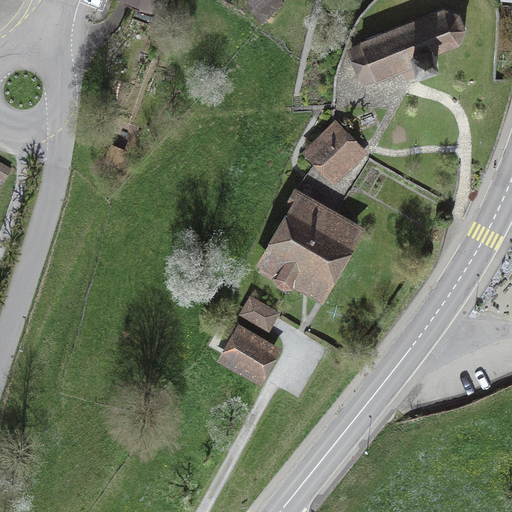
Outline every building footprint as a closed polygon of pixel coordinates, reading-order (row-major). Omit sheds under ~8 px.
[(129,0),(158,11),(162,0),(129,0)] [(376,81),(414,66),(418,76),(436,69),(430,54),(456,44),(464,30),(459,15),(443,10),(360,42),(362,47),(349,51),(362,83),(375,78),(376,81)] [(336,179),(362,153),(336,127),(310,152),(336,179)] [(261,270),(276,278),(278,284),(284,287),(290,287),(292,283),(316,296),(350,238),(298,208),(304,196),(295,191),(288,203),(296,207),(261,270)] [(268,328),(277,313),(250,298),(242,313),(268,328)] [(228,357),(254,371),(266,349),(240,335),(228,357)]
